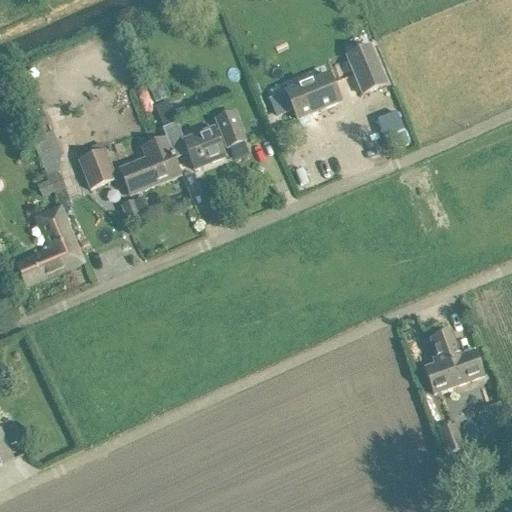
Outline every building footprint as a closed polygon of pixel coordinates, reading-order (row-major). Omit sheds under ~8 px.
[(386,86),(371,47),(347,57),(362,96),(386,86)] [(340,105),(328,76),(286,94),(293,112),(298,122),(340,105)] [(162,84),(151,89),(158,106),(169,101),(162,84)] [(293,112),(286,94),(271,100),(279,119),(293,112)] [(170,103),(156,109),(165,128),(178,123),(170,103)] [(227,150),(246,143),(234,114),(216,122),(219,131),(215,133),(214,130),(184,142),(177,125),(164,130),(176,161),(188,156),(195,172),(226,159),(222,149),(226,147),(227,150)] [(409,145),(396,114),(359,130),(372,160),(409,145)] [(47,136),(33,142),(50,183),(38,188),(43,199),(53,195),(60,211),(62,216),(75,210),(66,190),(61,178),(62,152),(53,133),(47,136)] [(181,177),(166,140),(143,150),(147,161),(120,172),(129,195),(135,192),(136,195),(181,177)] [(79,164),(91,193),(117,183),(105,153),(79,164)] [(428,234),(447,226),(425,170),(405,178),(428,234)] [(135,203),(123,207),(131,227),(142,222),(135,203)] [(25,289),(82,265),(62,216),(60,211),(38,220),(51,252),(16,266),(25,289)] [(451,333),(431,341),(439,365),(424,370),(433,396),(484,378),(475,352),(460,358),(451,333)] [(455,427),(438,433),(447,458),(464,452),(455,427)]
